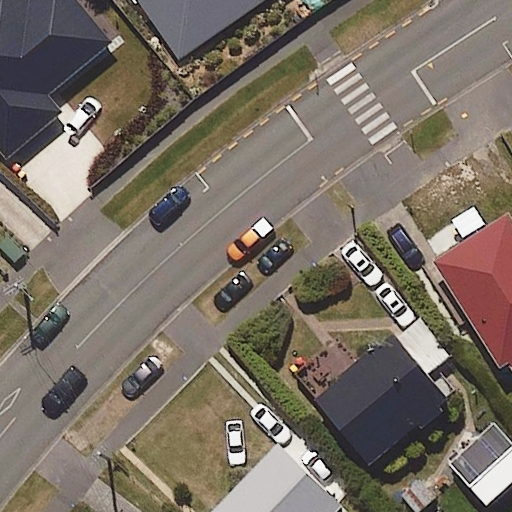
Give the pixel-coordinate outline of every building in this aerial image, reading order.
[(34,0),(32,2),(29,0),(0,0),(0,147),(7,156),(65,109),(53,94),(115,45),(78,0),(34,0)] [(142,0),(182,59),(269,0),(142,0)] [(511,369),(511,217),(436,269),(507,373),(511,369)] [(452,356),(419,317),(319,402),(376,468),(455,400),(432,373),(452,356)] [(344,511),(349,508),(285,446),(221,511),(344,511)]
